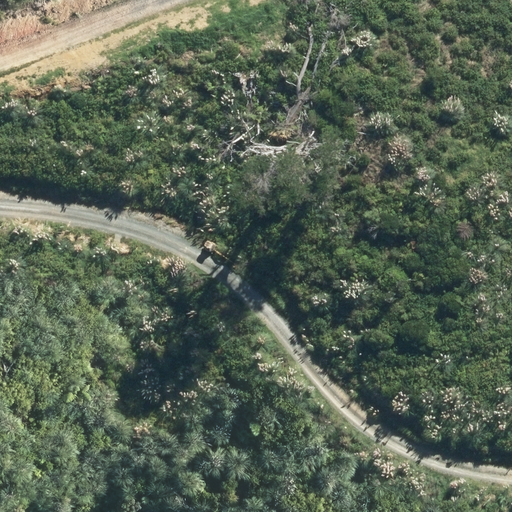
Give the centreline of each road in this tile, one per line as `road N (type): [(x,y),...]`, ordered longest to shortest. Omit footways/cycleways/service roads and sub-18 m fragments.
road 1 (track): [(0,201),(50,203),(249,272),(370,441),(511,472)]
road 2 (unclassified): [(160,0),(0,62)]
